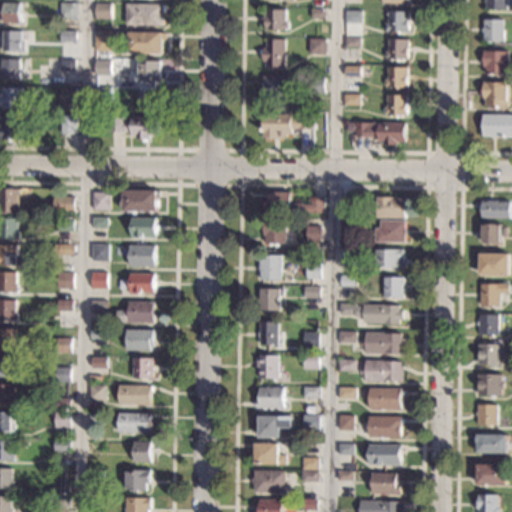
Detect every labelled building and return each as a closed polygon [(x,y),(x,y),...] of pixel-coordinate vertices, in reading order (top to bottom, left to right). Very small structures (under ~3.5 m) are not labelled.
[(508,0),(508,10),(486,9),(486,2),(485,2),(485,0),(508,0)] [(20,23),(2,23),(2,3),(20,4),(20,23)] [(78,4),(77,19),(60,18),(60,3),(78,4)] [(163,6),(165,6),(165,13),(162,13),(162,26),(126,26),(127,4),(163,5),(163,6)] [(111,19),(95,19),(95,5),(111,5),(111,19)] [(325,10),(325,19),(311,19),(311,9),(325,10)] [(286,22),(288,22),(288,30),(265,30),(265,23),(263,23),(263,15),(265,15),(265,10),(286,10),(286,22)] [(361,23),(346,23),(346,11),(361,11),(361,23)] [(408,32),(385,31),(385,23),(387,23),(387,12),(408,12),(408,32)] [(504,41),(484,41),(484,20),(504,20),(504,41)] [(21,41),(24,41),(23,52),(2,51),(2,31),(21,32),(21,41)] [(111,51),(95,51),(95,31),(111,31),(111,51)] [(76,33),(76,43),(60,42),(60,32),(76,33)] [(162,54),(128,53),(128,32),(162,33),(162,54)] [(360,47),(345,47),(345,38),(360,38),(360,47)] [(326,40),(326,54),(310,54),(310,39),(326,40)] [(284,67),(265,67),(265,62),(262,62),(262,61),(259,61),(259,49),(262,49),(262,48),(265,48),(266,40),(284,40),(284,67)] [(408,59),(388,59),(388,58),(386,58),(386,51),(388,51),(389,40),(408,40),(408,59)] [(509,74),(486,74),(486,67),(484,67),(484,51),(509,51),(509,74)] [(19,80),(1,79),(1,60),(19,60),(19,80)] [(75,71),(60,71),(60,60),(75,60),(75,71)] [(111,75),(95,76),(95,61),(111,61),(111,75)] [(160,82),(138,82),(138,62),(160,62),(160,82)] [(360,78),(345,78),(345,67),(360,67),(360,78)] [(407,87),(387,87),(387,86),(385,86),(386,79),(388,79),(388,68),(408,68),(407,87)] [(293,98),(263,98),(263,77),(294,77),(293,98)] [(324,93),(309,93),(309,77),(324,78),(324,93)] [(508,106),(485,106),(485,99),(483,99),(484,82),(509,83),(508,106)] [(21,101),(24,101),(24,107),(21,107),(21,108),(0,108),(0,93),(1,93),(1,88),(21,89),(21,101)] [(111,100),(95,100),(95,88),(111,88),(111,100)] [(75,90),(75,103),(59,103),(60,89),(75,90)] [(155,98),(157,98),(157,111),(137,110),(137,90),(155,91),(155,98)] [(361,106),(344,106),(344,95),(361,95),(361,106)] [(407,115),(385,114),(385,107),(387,107),(387,96),(407,96),(407,115)] [(291,119),(297,119),(297,115),(313,115),(313,130),(297,130),(297,129),(292,129),(292,134),(286,134),(286,137),(280,137),(280,138),(262,138),(262,132),(263,132),(263,114),(291,115),(291,119)] [(511,136),(483,136),(483,115),(511,115),(511,136)] [(18,140),(0,140),(0,116),(18,116),(18,140)] [(75,134),(60,134),(60,116),(75,116),(75,134)] [(157,136),(148,136),(148,139),(135,139),(135,136),(131,136),(131,131),(124,131),(124,132),(109,132),(109,118),(124,118),(124,123),(130,123),(130,117),(157,117),(157,136)] [(406,142),(397,142),(397,144),(384,144),(384,142),(379,142),(379,136),(371,136),(371,137),(356,137),(356,123),(372,123),(372,126),(379,127),(379,123),(406,123),(406,142)] [(17,213),(0,213),(0,190),(17,190),(17,213)] [(156,212),(123,212),(123,191),(156,191),(156,212)] [(290,203),(303,204),(302,205),(309,205),(309,197),(324,197),(324,213),(264,213),(265,197),(268,197),(268,192),(290,193),(290,203)] [(109,211),(93,211),(93,193),(107,193),(109,193),(109,211)] [(351,214),(339,214),(339,197),(351,197),(351,214)] [(393,199),(406,199),(405,218),(377,218),(377,197),(393,197),(393,199)] [(498,202),(510,202),(510,218),(482,218),(482,202),(489,202),(489,200),(498,200),(498,202)] [(74,214),(59,214),(60,204),(74,204),(74,214)] [(107,228),(92,228),(92,217),(107,218),(107,228)] [(156,238),(139,238),(139,239),(131,239),(131,218),(156,218),(156,238)] [(0,219),(16,219),(16,230),(18,231),(18,239),(0,238),(0,219)] [(73,231),(57,231),(57,219),(73,220),(73,231)] [(287,244),(266,244),(266,236),(264,236),(264,220),(287,220),(287,244)] [(356,238),(341,238),(341,220),(355,220),(356,220),(356,238)] [(406,243),(376,243),(376,228),(381,228),(381,220),(406,220),(406,243)] [(502,228),(507,228),(507,237),(502,237),(502,244),(484,244),(484,224),(502,224),(502,228)] [(322,241),(308,242),(308,227),(322,227),(322,241)] [(16,258),(25,258),(25,265),(0,265),(0,245),(16,246),(16,258)] [(74,255),(53,255),(54,245),(74,245),(74,255)] [(108,261),(91,261),(92,245),(108,245),(108,261)] [(155,267),(129,266),(130,245),(155,246),(155,267)] [(358,260),(343,260),(343,250),(358,250),(358,260)] [(404,267),(376,267),(376,250),(404,250),(404,267)] [(510,275),(481,275),(481,254),(510,254),(510,275)] [(282,280),(262,280),(262,271),(261,271),(261,256),(283,256),(282,280)] [(322,265),(322,279),(308,279),(308,264),(322,265)] [(73,289),(57,289),(58,272),(73,273),(73,289)] [(15,285),(17,285),(17,293),(0,292),(0,273),(16,273),(15,285)] [(107,289),(91,289),(91,273),(107,273),(107,289)] [(155,293),(139,293),(139,295),(130,295),(131,274),(155,274),(155,293)] [(357,287),(341,287),(341,275),(357,276),(357,287)] [(404,297),(385,297),(385,277),(404,278),(404,297)] [(511,284),(511,293),(501,293),(501,306),(482,305),(482,284),(500,284),(500,283),(511,284)] [(321,298),(305,297),(306,287),(312,287),(321,287),(321,298)] [(283,296),(281,296),(281,311),(262,310),(262,289),(283,289),(283,296)] [(72,311),(57,311),(57,300),(73,301),(72,311)] [(15,313),(17,313),(17,321),(0,321),(0,301),(15,301),(15,313)] [(107,311),(91,311),(92,301),(105,301),(107,301),(107,311)] [(154,323),(117,323),(117,310),(129,310),(129,302),(154,302),(154,323)] [(401,310),(404,310),(404,319),(401,319),(401,325),(365,323),(365,317),(356,317),(356,315),(341,315),(341,303),(358,304),(358,306),(365,306),(365,304),(401,304),(401,310)] [(500,335),(494,335),(494,337),(489,337),(489,335),(480,335),(480,315),(500,315),(500,335)] [(279,346),(261,346),(261,323),(278,323),(279,323),(279,346)] [(15,341),(24,341),(24,349),(0,349),(0,329),(15,329),(15,341)] [(107,340),(91,340),(91,330),(107,330),(107,340)] [(155,341),(157,341),(157,345),(154,345),(154,347),(151,347),(151,350),(127,350),(127,330),(155,330),(155,341)] [(357,344),(340,344),(340,331),(358,331),(357,344)] [(321,332),(321,347),(305,347),(305,332),(321,332)] [(386,333),(403,334),(403,339),(405,339),(405,354),(366,354),(366,347),(362,347),(362,339),(366,339),(366,332),(386,332),(386,333)] [(72,339),(71,353),(57,353),(57,338),(72,339)] [(504,352),(506,352),(506,359),(504,359),(503,366),(480,365),(480,344),(504,344),(504,352)] [(321,365),(304,365),(304,354),(320,354),(321,365)] [(279,378),(261,378),(261,371),(257,371),(257,357),(261,357),(261,356),(279,356),(279,378)] [(20,369),(13,369),(13,377),(0,377),(0,359),(13,359),(13,358),(20,358),(20,369)] [(107,369),(91,369),(92,358),(107,358),(107,369)] [(154,378),(134,378),(134,359),(154,359),(154,378)] [(357,371),(339,371),(340,359),(357,359),(357,371)] [(386,361),(402,362),(402,367),(404,367),(404,382),(366,382),(366,375),(362,375),(362,367),(366,367),(366,360),(386,361)] [(71,382),(57,382),(57,368),(71,368),(71,382)] [(504,382),(505,382),(505,389),(503,389),(503,395),(479,395),(479,374),(504,374),(504,382)] [(14,396),(16,396),(16,405),(0,405),(0,385),(14,385),(14,396)] [(155,392),(152,392),(152,405),(120,405),(120,385),(155,386),(155,392)] [(106,402),(89,401),(90,386),(106,386),(106,402)] [(284,409),(257,408),(257,400),(260,401),(260,387),(284,388),(284,409)] [(321,398),(304,398),(304,387),(321,388),(321,398)] [(356,399),(340,399),(340,387),(357,387),(356,399)] [(403,391),(406,391),(406,397),(402,397),(402,410),(370,409),(370,388),(403,389),(403,391)] [(71,409),(57,409),(57,399),(71,399),(71,409)] [(499,425),(478,425),(479,404),(499,405),(499,425)] [(13,424),(14,424),(14,433),(0,433),(0,412),(13,413),(13,424)] [(70,428),(55,428),(55,413),(70,413),(70,428)] [(151,433),(119,432),(120,413),(152,414),(151,433)] [(105,425),(89,424),(89,414),(92,414),(105,414),(105,425)] [(355,431),(340,431),(340,415),(355,415),(355,431)] [(294,429),(281,429),(281,437),(258,437),(258,428),(261,428),(261,416),(294,417),(294,429)] [(320,430),(304,430),(304,416),(320,416),(320,430)] [(401,437),(370,437),(370,416),(401,417),(401,437)] [(509,453),(477,453),(478,435),(509,435),(509,453)] [(70,451),(55,451),(55,440),(70,440),(70,451)] [(12,453),(14,453),(13,461),(0,461),(0,441),(12,441),(12,453)] [(153,462),(135,463),(135,443),(153,443),(153,462)] [(280,456),(287,456),(287,465),(257,465),(257,444),(280,444),(280,456)] [(354,455),(339,455),(339,444),(353,444),(354,444),(354,455)] [(402,466),(370,465),(370,445),(402,445),(402,466)] [(319,470),(304,470),(304,458),(319,458),(319,470)] [(508,485),(478,485),(478,465),(508,465),(508,485)] [(12,481),(13,481),(13,488),(0,488),(0,469),(12,469),(12,481)] [(105,470),(105,485),(88,484),(89,469),(105,470)] [(152,484),(147,484),(147,490),(128,490),(128,470),(153,471),(152,484)] [(353,481),(338,481),(338,470),(354,471),(353,481)] [(286,493),(255,492),(255,471),(287,471),(286,493)] [(319,482),(303,482),(303,471),(319,471),(319,482)] [(398,484),(401,484),(401,494),(373,493),(373,473),(398,474),(398,484)] [(70,484),(70,495),(54,495),(54,483),(70,484)] [(499,507),(501,507),(500,511),(479,511),(479,510),(477,510),(477,503),(479,503),(479,495),(499,495),(499,507)] [(11,509),(12,509),(12,511),(0,511),(0,497),(11,497),(11,509)] [(70,508),(55,508),(56,497),(70,497),(70,508)] [(152,511),(127,511),(127,498),(152,499),(152,511)] [(318,510),(304,509),(304,499),(318,499),(318,510)] [(284,511),(256,511),(256,509),(260,510),(260,500),(284,500),(284,511)] [(403,510),(402,510),(402,511),(361,511),(361,501),(404,501),(403,510)]
